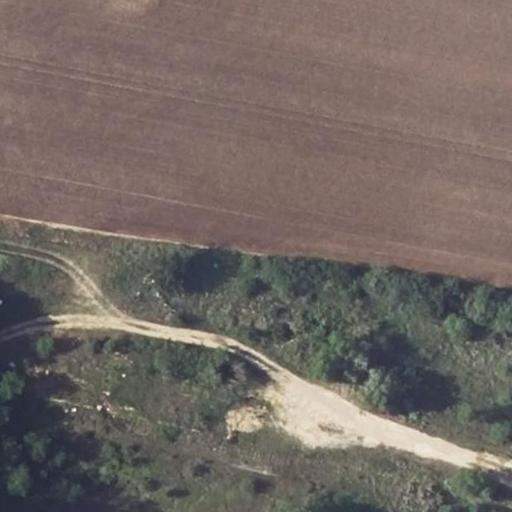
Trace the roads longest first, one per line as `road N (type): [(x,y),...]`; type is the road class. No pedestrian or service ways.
road 1 (track): [(511,474),(349,414),(237,346),(126,324)]
road 2 (track): [(126,324),(53,258),(0,246)]
